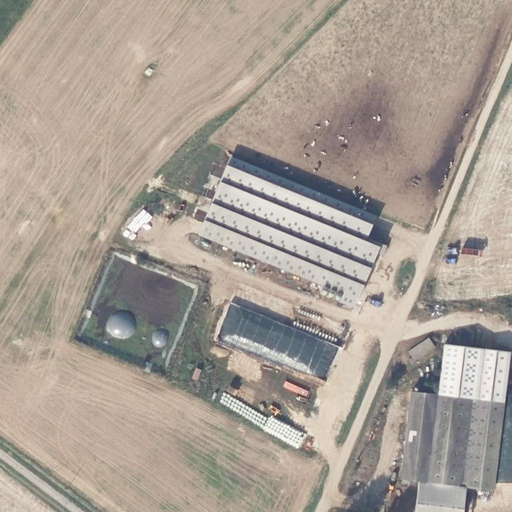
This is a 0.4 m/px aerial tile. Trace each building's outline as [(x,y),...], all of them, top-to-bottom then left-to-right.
[(227,154),(228,157),(372,217),(371,214),(227,154)] [(228,157),(201,223),(344,283),(341,291),(355,297),(378,243),(385,245),(389,237),(381,234),(379,240),(368,235),(371,229),(367,228),(372,217),(228,157)] [(142,208),(127,228),(136,235),(151,215),(142,208)] [(381,234),(371,229),(368,235),(379,240),(381,234)] [(227,340),(232,328),(223,325),(218,337),(227,340)] [(324,379),(337,346),(286,326),(282,337),(279,336),(273,351),(284,355),(281,363),(324,379)] [(427,347),(421,338),(400,350),(404,357),(401,360),(403,363),(427,347)] [(419,511),(467,511),(471,486),(498,490),(511,371),(511,351),(449,344),(443,395),(441,395),(442,387),(425,385),(424,393),(415,391),(405,479),(423,481),(419,511)]
